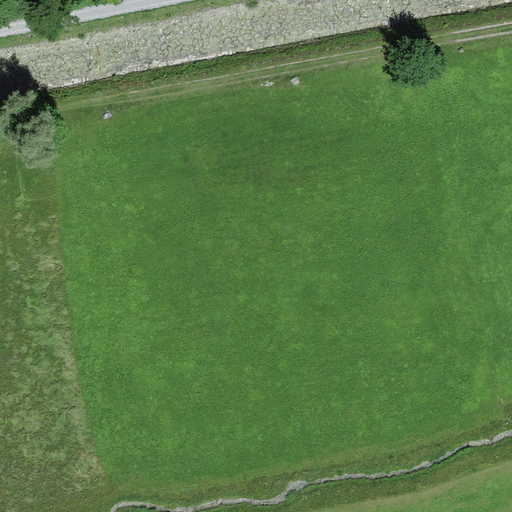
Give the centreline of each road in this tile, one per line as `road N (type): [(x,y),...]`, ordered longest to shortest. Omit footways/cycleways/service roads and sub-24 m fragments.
road 1 (track): [(34,111),(511,29)]
road 2 (track): [(0,31),(164,0)]
